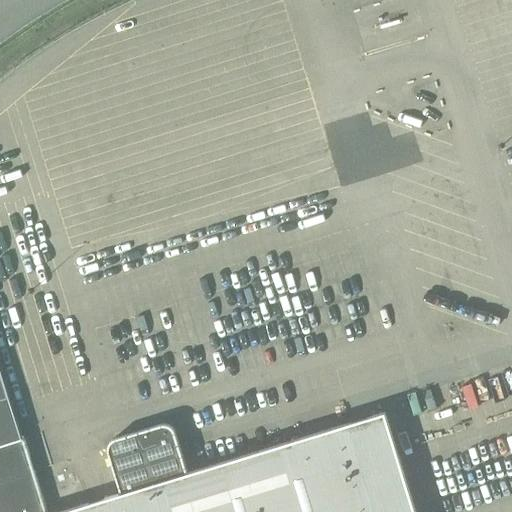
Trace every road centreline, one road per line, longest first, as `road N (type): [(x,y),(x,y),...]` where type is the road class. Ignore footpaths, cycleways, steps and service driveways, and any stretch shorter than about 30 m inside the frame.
road 1 (unknown): [(200,288),(422,219)]
road 2 (unknown): [(49,241),(172,208),(200,288)]
road 3 (unknown): [(229,389),(363,351),(383,350),(400,370)]
road 4 (unknown): [(400,370),(439,511)]
road 5 (unknown): [(70,328),(200,288)]
road 6 (unknown): [(102,425),(229,389)]
